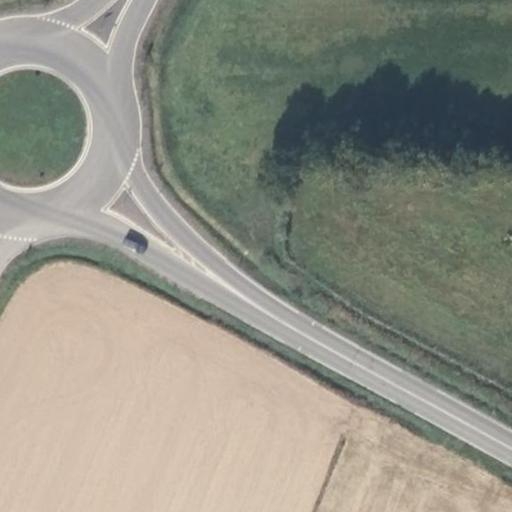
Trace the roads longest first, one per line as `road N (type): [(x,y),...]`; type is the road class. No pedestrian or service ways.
road 1 (secondary): [(511,450),(279,321),(201,266)]
road 2 (secondary): [(201,266),(150,202),(116,141)]
road 3 (secondary): [(70,208),(167,262),(201,266)]
